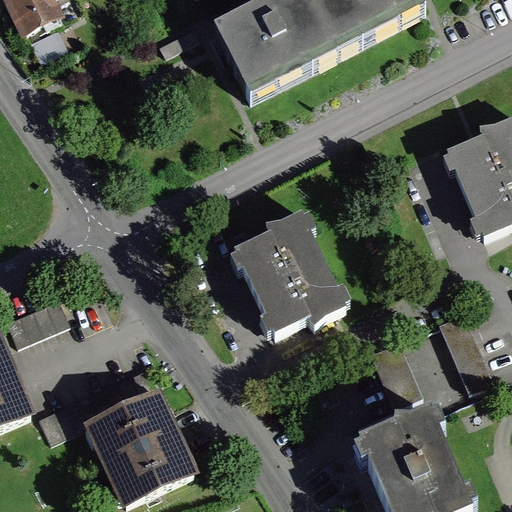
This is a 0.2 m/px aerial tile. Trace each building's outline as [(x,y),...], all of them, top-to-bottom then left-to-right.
[(55,0),(3,0),(23,42),(66,21),(55,0)] [(425,16),(417,0),(283,0),(214,35),(250,105),(425,16)] [(195,34),(159,51),(165,62),(200,45),(195,34)] [(485,244),(511,232),(511,125),(496,133),(480,134),(482,143),(447,158),(448,161),(443,163),(451,181),(456,178),(476,224),(470,227),(477,244),(483,241),(485,244)] [(273,338),(276,343),(308,326),(315,335),(326,325),(347,315),(345,313),(351,310),(344,293),(339,296),(311,238),(316,235),(310,220),(304,223),(302,219),(285,228),(266,232),(267,241),(236,256),(238,262),(233,265),(239,279),(243,277),(266,324),(261,328),(269,341),(273,338)] [(19,352),(71,331),(60,304),(8,325),(19,352)] [(470,396),(494,386),(463,319),(440,330),(470,396)] [(0,435),(38,419),(0,333),(0,435)] [(418,401),(392,345),(367,357),(392,412),(418,401)] [(142,377),(42,421),(53,446),(154,402),(142,377)] [(88,432),(123,511),(197,478),(162,399),(88,432)] [(361,456),(355,458),(362,476),(368,474),(384,511),(477,511),(470,497),(465,499),(438,440),(446,437),(439,422),(433,424),(431,420),(411,429),(393,428),(396,434),(358,451),(361,456)]
